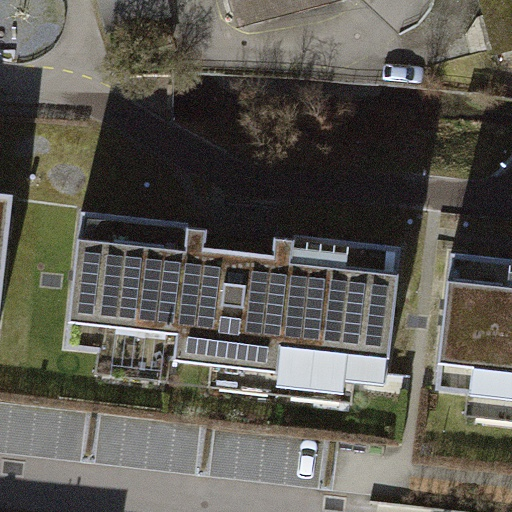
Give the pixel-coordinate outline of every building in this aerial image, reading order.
[(172,0),(97,0),(107,35),(177,18),(172,0)] [(234,0),(240,20),(314,0),(234,0)] [(511,0),(480,0),(497,53),(511,48),(511,0)] [(0,330),(15,195),(0,193),(0,330)] [(404,247),(83,211),(67,345),(389,381),(404,247)] [(511,401),(511,267),(446,261),(432,393),(511,401)]
